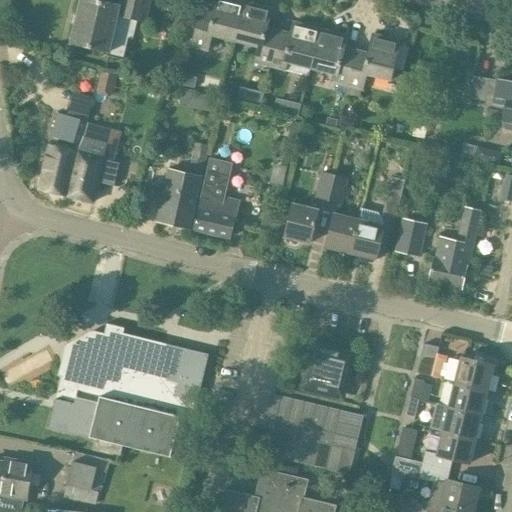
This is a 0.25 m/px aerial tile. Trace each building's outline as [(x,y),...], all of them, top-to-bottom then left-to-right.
[(145,22),(150,0),(120,0),(119,4),(98,0),(81,0),(71,43),(108,53),(107,56),(123,60),(129,38),(133,40),(138,21),(145,22)] [(234,40),(244,2),(236,0),(216,0),(212,15),(200,11),(191,46),(207,51),(211,35),(234,40)] [(268,66),(277,30),(267,28),(272,9),(244,2),(234,40),(258,46),(253,63),(268,66)] [(308,76),(310,68),(309,68),(319,29),(293,23),(291,34),(277,30),(268,66),(284,71),(285,70),(308,76)] [(345,86),(354,50),(345,48),(348,36),(319,29),(309,68),(310,68),(333,74),(331,82),(345,86)] [(354,50),(345,86),(362,90),(366,74),(389,80),(399,41),(373,35),(368,54),(354,50)] [(101,73),(96,92),(112,96),(117,77),(101,73)] [(494,103),(506,105),(503,120),(502,127),(505,130),(511,131),(511,83),(498,81),(473,76),(469,99),(494,103)] [(217,113),(220,100),(206,97),(204,111),(217,113)] [(297,117),(300,104),(292,103),(289,115),(297,117)] [(58,114),(52,136),(80,144),(86,123),(83,122),(58,114)] [(78,152),(67,197),(93,203),(98,183),(113,186),(118,164),(103,160),(111,130),(89,124),(85,139),(78,152)] [(67,197),(78,152),(50,146),(40,189),(67,197)] [(477,147),(474,159),(486,162),(489,150),(477,147)] [(169,170),(157,222),(189,229),(201,178),(205,160),(192,157),(187,175),(169,170)] [(202,194),(194,230),(223,237),(229,238),(240,202),(224,199),(231,169),(232,165),(210,159),(209,164),(202,194)] [(322,173),(316,198),(328,201),(329,201),(334,176),(322,173)] [(511,176),(505,175),(500,199),(511,201),(511,176)] [(334,176),(329,201),(341,204),(347,179),(334,176)] [(392,178),(383,214),(396,217),(405,181),(392,178)] [(310,243),(318,211),(292,205),(284,237),(286,237),(285,241),(296,243),(297,240),(310,243)] [(363,256),(362,259),(373,262),(373,259),(376,259),(384,227),(382,227),(383,221),(379,213),(362,209),(359,221),(358,221),(350,253),(363,256)] [(327,250),(337,253),(339,250),(350,253),(358,221),(334,215),(326,247),(328,247),(327,250)] [(402,218),(394,252),(420,258),(428,224),(402,218)] [(433,259),(428,280),(462,288),(472,245),(474,246),(478,227),(460,222),(457,238),(456,241),(441,238),(436,260),(433,259)] [(99,440),(122,446),(171,458),(173,448),(180,418),(192,421),(209,355),(172,346),(171,351),(163,349),(164,344),(123,334),(124,328),(108,324),(107,324),(103,340),(95,338),(89,341),(84,340),(68,350),(56,399),(56,400),(49,428),(90,438),(99,440)] [(439,347),(424,343),(416,372),(432,376),(439,347)] [(341,397),(350,357),(312,347),(302,387),(341,397)] [(454,383),(488,391),(494,366),(460,358),(454,383)] [(424,380),(415,378),(410,398),(419,400),(424,380)] [(488,391),(454,383),(448,406),(448,407),(482,415),(488,391)] [(405,416),(415,418),(419,400),(410,398),(405,416)] [(429,428),(442,432),(442,431),(476,439),(482,415),(448,407),(448,406),(436,403),(429,428)] [(402,427),(398,446),(407,448),(411,429),(402,427)] [(442,431),(442,432),(437,454),(425,452),(422,464),(450,470),(452,459),(470,463),(476,439),(442,431)] [(124,447),(101,441),(98,450),(122,456),(124,447)] [(75,454),(64,496),(94,504),(98,492),(100,493),(108,463),(75,454)] [(11,464),(0,461),(0,495),(26,500),(32,463),(11,460),(11,464)] [(474,511),(480,488),(447,480),(450,470),(422,464),(418,479),(432,482),(428,501),(428,502),(468,511),(474,511)] [(392,468),(390,487),(399,489),(403,471),(392,468)] [(334,511),(336,506),(304,498),(308,480),(262,469),(255,496),(225,489),(219,511),(334,511)] [(386,511),(397,511),(399,495),(398,495),(389,494),(386,511)] [(468,511),(428,502),(425,511),(468,511)]
